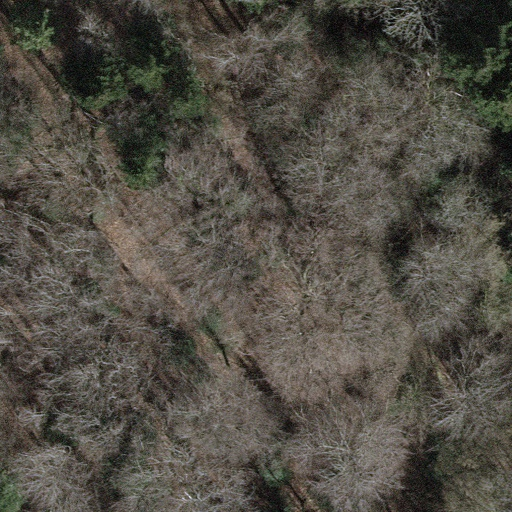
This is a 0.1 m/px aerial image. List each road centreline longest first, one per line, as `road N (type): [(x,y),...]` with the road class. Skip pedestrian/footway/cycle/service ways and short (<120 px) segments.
road 1 (track): [(511,504),(409,448),(107,348),(0,372)]
road 2 (track): [(107,348),(50,282),(0,176)]
